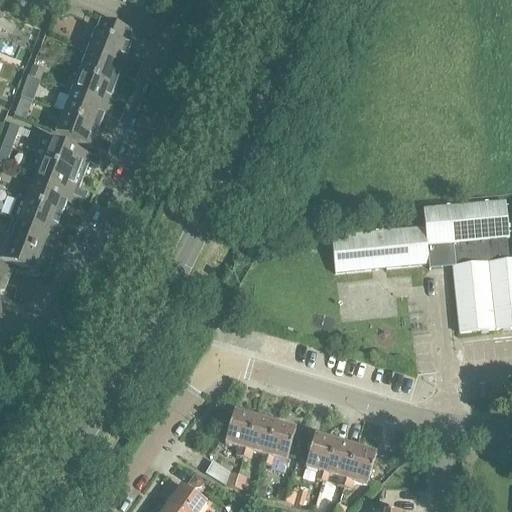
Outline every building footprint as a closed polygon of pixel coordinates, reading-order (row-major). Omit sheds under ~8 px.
[(89,50),(84,49),(83,52),(139,74),(142,65),(126,59),(131,47),(126,45),(131,31),(101,19),(89,50)] [(86,57),(80,74),(115,88),(120,76),(135,82),(139,74),(83,52),(82,56),(86,57)] [(28,78),(39,82),(43,72),(32,67),(28,78)] [(73,91),(69,89),(67,92),(123,114),(126,105),(111,99),(115,88),(80,74),(73,91)] [(34,95),(24,91),(21,97),(26,99),(32,101),(34,95)] [(70,98),(64,114),(100,128),(104,117),(120,123),(123,114),(67,92),(66,96),(70,98)] [(26,99),(21,97),(14,117),(24,121),(32,101),(26,99)] [(111,145),(95,139),(100,128),(64,114),(57,131),(53,129),(51,133),(107,155),(111,145)] [(10,125),(2,146),(11,149),(17,135),(28,139),(30,133),(10,125)] [(40,137),(33,158),(83,177),(87,164),(96,168),(99,160),(40,137)] [(0,157),(7,161),(11,149),(2,146),(0,151),(0,157)] [(33,158),(29,168),(38,172),(34,181),(34,182),(75,197),(75,198),(83,201),(87,193),(78,190),(83,177),(33,158)] [(34,182),(26,202),(62,215),(66,204),(71,206),(75,198),(75,197),(34,182)] [(16,197),(8,217),(13,219),(19,221),(19,222),(54,235),(54,236),(59,238),(62,230),(57,228),(62,215),(26,202),(16,197)] [(509,238),(505,203),(423,211),(425,229),(427,247),(428,265),(429,270),(452,268),(488,264),(509,262),(506,239),(509,238)] [(13,219),(0,251),(0,261),(2,262),(14,267),(43,278),(55,248),(50,246),(54,236),(54,235),(19,222),(19,221),(13,219)] [(428,265),(427,247),(425,229),(331,239),(335,275),(428,265)] [(511,261),(509,262),(488,264),(495,331),(511,329),(511,261)] [(2,262),(0,268),(0,275),(9,279),(14,267),(2,262)] [(452,268),(460,335),(495,331),(488,264),(452,268)] [(0,275),(0,292),(5,292),(9,279),(0,275)] [(236,457),(242,459),(254,419),(234,413),(225,445),(238,449),(236,457)] [(275,425),(254,419),(242,459),(250,461),(252,453),(263,456),(265,457),(275,425)] [(296,431),(275,425),(265,457),(263,456),(261,464),(271,467),(273,459),(286,463),(296,431)] [(325,483),(328,475),(326,475),(336,443),(315,437),(306,469),(319,473),(317,481),(325,483)] [(339,478),(337,486),(344,488),(355,449),(336,443),(326,475),(328,475),(339,478)] [(367,487),(376,455),(355,449),(344,488),(350,490),(353,483),(367,487)] [(225,487),(234,490),(237,477),(230,475),(212,464),(205,475),(225,487)] [(194,490),(201,489),(204,483),(195,477),(189,486),(194,490)] [(247,480),(237,477),(234,490),(254,496),(257,483),(247,480)] [(181,486),(168,505),(177,511),(199,511),(206,503),(181,486)] [(275,502),(284,505),(288,492),(279,489),(275,502)] [(293,508),(297,495),(288,492),(284,505),(293,508)]
